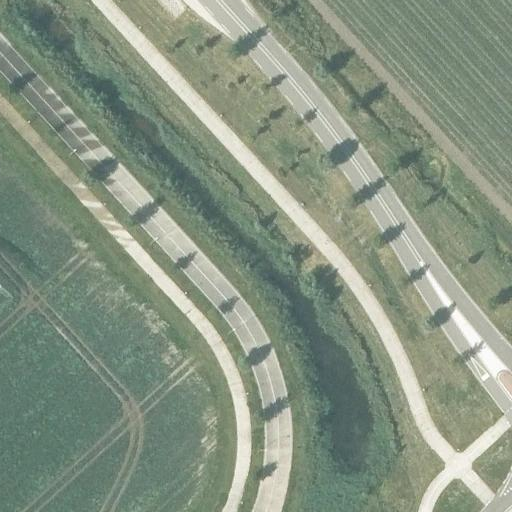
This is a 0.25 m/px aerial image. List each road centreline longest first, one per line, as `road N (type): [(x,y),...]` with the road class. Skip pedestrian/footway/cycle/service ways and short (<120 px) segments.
road 1 (unclassified): [(265,511),(283,475),(276,412),(256,351),(211,283),(0,51)]
road 2 (tertiary): [(213,0),(297,93),(384,209)]
road 3 (tertiary): [(384,209),(445,330),(511,419)]
road 4 (tertiary): [(511,360),(384,209)]
